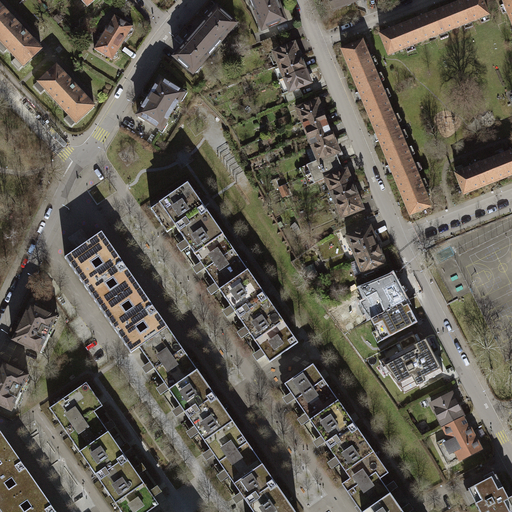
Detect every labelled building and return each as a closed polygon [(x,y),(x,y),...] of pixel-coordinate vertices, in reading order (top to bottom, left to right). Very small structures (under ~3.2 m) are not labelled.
[(286,21),(276,0),(250,0),(263,31),(286,21)] [(329,0),(334,10),(358,0),(329,0)] [(482,0),(466,0),(447,8),(455,29),(489,15),(482,0)] [(511,0),(502,0),(511,21),(511,20),(511,0)] [(0,28),(12,17),(0,4),(0,28)] [(218,8),(196,32),(215,49),(236,24),(218,8)] [(422,42),(455,29),(447,8),(414,21),(422,42)] [(128,35),(129,36),(132,33),(133,29),(132,29),(133,27),(115,16),(105,32),(123,44),(128,35)] [(42,49),(12,17),(0,28),(0,41),(24,66),(42,49)] [(389,55),(422,42),(414,21),(380,34),(389,55)] [(113,59),(114,59),(118,57),(118,53),(117,52),(123,44),(105,32),(94,49),(112,60),(113,59)] [(193,73),(215,49),(196,32),(174,57),(193,73)] [(266,55),(273,52),(281,49),(277,39),(262,45),(266,55)] [(342,50),(356,83),(377,75),(363,41),(342,50)] [(295,43),(281,49),(273,52),(279,65),(300,57),(295,43)] [(306,69),(300,57),(279,65),(284,78),(306,69)] [(95,106),(57,65),(38,82),(76,123),(95,106)] [(311,83),(306,69),(284,78),(290,91),(290,92),(300,87),(311,83)] [(356,83),(369,116),(390,108),(377,75),(356,83)] [(138,115),(161,130),(184,93),(160,79),(138,115)] [(303,96),(300,87),(290,92),(290,91),(283,94),(286,103),(303,96)] [(297,109),(302,122),(324,113),(318,100),(297,109)] [(404,140),(390,108),(369,116),(383,149),(404,140)] [(329,126),(324,113),(302,122),(308,135),(329,126)] [(308,135),(313,148),(334,139),(329,126),(308,135)] [(340,152),(334,139),(313,148),(318,160),(318,161),(336,153),(340,152)] [(383,149),(396,182),(417,173),(404,140),(383,149)] [(511,150),(489,160),(498,181),(511,175),(511,150)] [(302,167),(306,176),(340,162),(336,153),(318,161),(318,160),(302,167)] [(464,195),(498,181),(489,160),(456,173),(464,195)] [(343,171),(340,162),(306,176),(310,185),(326,179),(326,178),(343,171)] [(326,179),(331,192),(352,183),(347,169),(343,171),(326,178),(326,179)] [(431,206),(417,173),(396,182),(410,215),(431,206)] [(286,176),(276,180),(279,187),(289,183),(286,176)] [(358,195),(352,183),(331,192),(336,204),(358,195)] [(175,227),(270,363),(299,343),(188,184),(151,209),(167,233),(175,227)] [(363,209),(358,195),(336,204),(342,218),(363,209)] [(347,236),(357,260),(380,250),(370,227),(347,236)] [(131,353),(139,348),(168,328),(102,232),(83,245),(65,258),(131,353)] [(386,264),(380,250),(357,260),(350,263),(355,276),(362,273),(365,278),(376,274),(374,269),(386,264)] [(363,304),(372,319),(408,301),(394,276),(362,288),(367,302),(363,304)] [(419,323),(408,301),(372,319),(383,341),(419,323)] [(13,340),(39,352),(44,342),(47,343),(54,328),(51,327),(56,317),(30,304),(13,340)] [(296,511),(172,334),(168,328),(139,348),(143,353),(254,511),(253,511),(296,511)] [(425,338),(381,361),(404,392),(444,372),(425,338)] [(28,364),(33,351),(15,344),(10,357),(28,364)] [(0,366),(0,404),(12,410),(18,396),(21,397),(24,390),(22,389),(29,374),(2,362),(0,366)] [(389,473),(313,364),(285,384),(350,478),(342,484),(361,511),(403,511),(395,500),(381,478),(389,473)] [(103,406),(87,383),(50,408),(121,511),(147,511),(159,504),(95,412),(103,406)] [(432,404),(444,427),(462,417),(463,418),(464,417),(452,393),(432,404)] [(97,415),(110,434),(117,429),(104,410),(97,415)] [(463,418),(462,417),(444,427),(443,427),(449,436),(437,443),(448,465),(460,459),(481,449),(469,426),(468,427),(463,418)] [(311,423),(306,426),(315,440),(320,436),(311,423)] [(56,511),(0,431),(0,509),(2,511),(56,511)] [(485,480),(468,489),(480,511),(510,511),(511,511),(511,495),(509,498),(496,474),(495,475),(493,472),(484,476),(485,480)]
